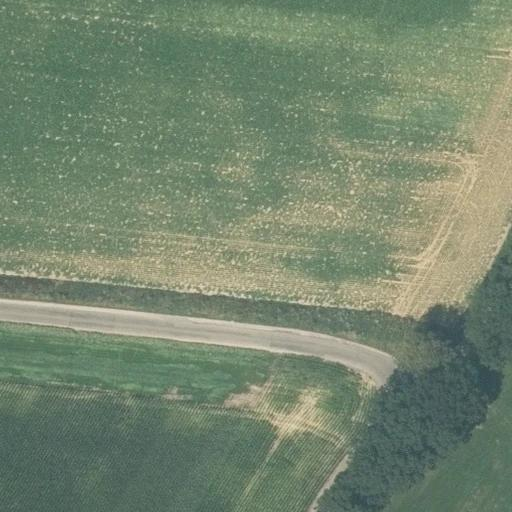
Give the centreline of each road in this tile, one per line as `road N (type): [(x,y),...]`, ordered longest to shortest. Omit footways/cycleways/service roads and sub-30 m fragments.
road 1 (unclassified): [(416,392),(361,356),(318,346),(0,311)]
road 2 (unclassified): [(320,511),(416,392)]
road 3 (unclassified): [(416,392),(466,349),(511,275)]
